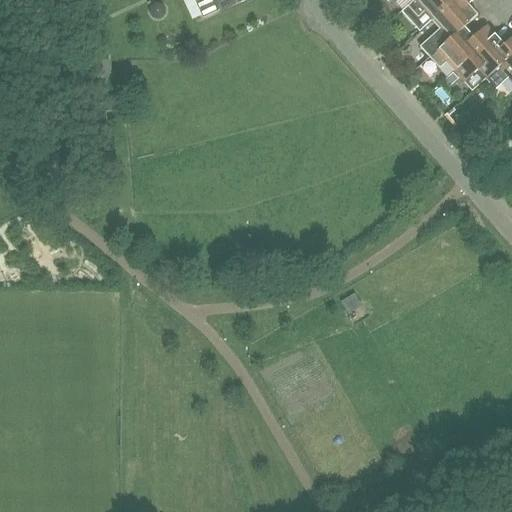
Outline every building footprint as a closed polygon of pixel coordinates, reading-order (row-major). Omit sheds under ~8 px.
[(199,0),(206,16),(220,10),(221,12),(248,0),(199,0)] [(370,6),(364,0),(349,0),(348,2),(360,15),(370,6)] [(432,21),(455,0),(415,0),(415,1),(414,1),(408,7),(418,19),(425,13),(432,21)] [(465,28),(478,16),(468,5),(474,0),(455,0),(432,21),(440,30),(420,48),(430,58),(464,27),(465,28)] [(81,3),(81,24),(94,24),(94,3),(81,3)] [(43,6),(31,6),(32,26),(44,25),(43,6)] [(151,23),(165,24),(167,10),(152,8),(151,23)] [(133,12),(135,33),(152,31),(149,10),(133,12)] [(461,66),(495,35),(487,26),(474,38),(465,28),(464,27),(430,58),(440,69),(446,63),(455,73),(461,67),(461,66)] [(492,74),(491,73),(511,55),(511,38),(505,46),(495,35),(461,66),(461,67),(455,73),(464,83),(477,71),(485,80),(492,74)] [(511,55),(491,73),(492,74),(485,80),(495,91),(508,79),(511,82),(511,55)] [(108,105),(106,62),(80,63),(81,106),(108,105)] [(419,78),(419,75),(416,70),(410,75),(416,81),(419,78)] [(447,88),(457,79),(452,74),(443,83),(447,88)]
